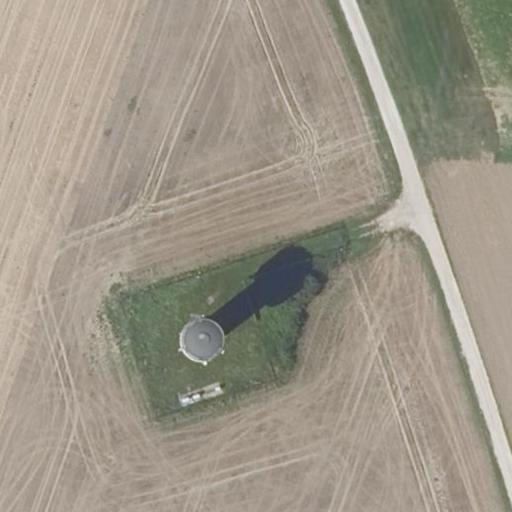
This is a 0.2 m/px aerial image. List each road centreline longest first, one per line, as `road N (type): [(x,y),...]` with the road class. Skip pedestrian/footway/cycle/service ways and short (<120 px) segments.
road 1 (track): [(511,487),(420,201)]
road 2 (residential): [(420,201),(344,0)]
